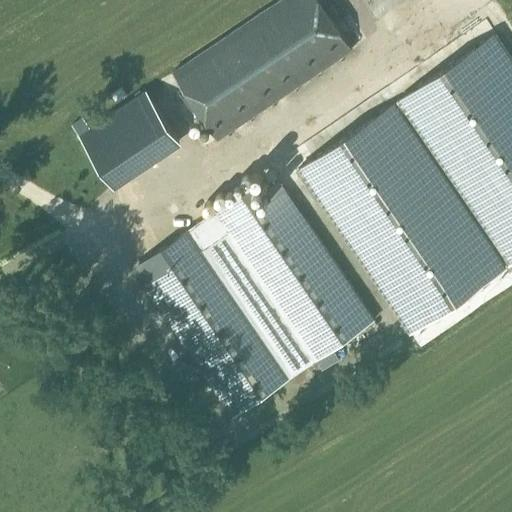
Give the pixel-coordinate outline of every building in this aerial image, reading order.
[(279,0),(172,72),(219,138),(353,49),(319,0),(279,0)] [(511,260),(511,57),(494,32),(296,167),(408,331),(511,260)] [(79,133),(116,187),(182,143),(147,90),(79,133)] [(154,252),(131,268),(142,285),(231,416),(295,374),(313,361),(376,318),(286,188),(262,203),(251,186),(154,252)] [(84,511),(107,511),(102,501),(84,511)]
